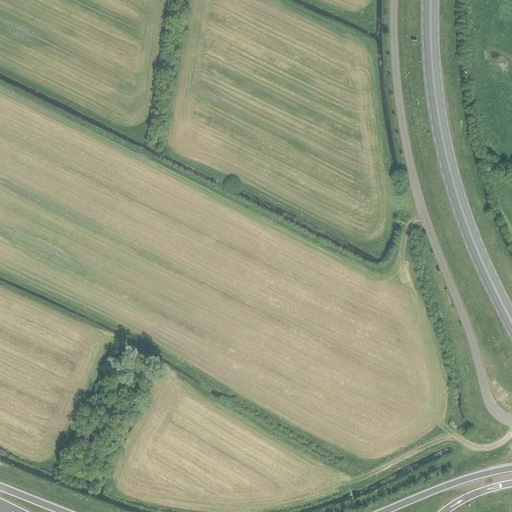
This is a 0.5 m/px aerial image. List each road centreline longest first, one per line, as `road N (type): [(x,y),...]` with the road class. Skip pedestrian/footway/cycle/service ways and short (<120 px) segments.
road 1 (unclassified): [(511,421),(485,395),(425,222),(401,117),(392,0)]
road 2 (trunk): [(511,322),(477,252),(444,151),(430,0)]
road 3 (trunk): [(511,468),(383,511)]
